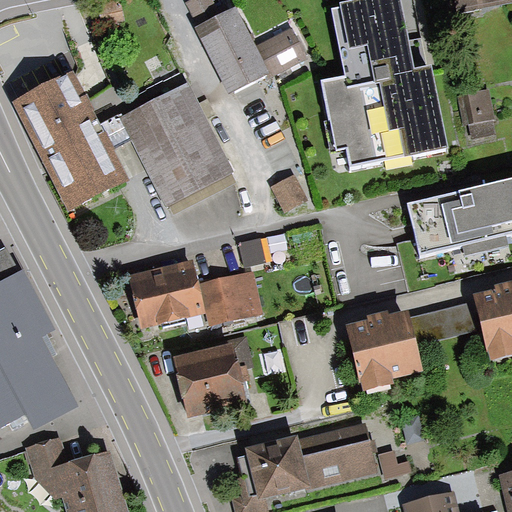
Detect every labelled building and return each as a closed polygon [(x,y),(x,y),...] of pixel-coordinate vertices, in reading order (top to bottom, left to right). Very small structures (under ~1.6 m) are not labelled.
[(192,0),(186,3),(198,25),(220,14),(212,0),(192,0)] [(397,0),(377,0),(332,9),(345,77),(318,82),(332,153),(346,150),(350,171),(447,152),(431,68),(412,72),(397,0)] [(511,0),(457,0),(460,11),(511,1),(511,0)] [(121,1),(99,5),(103,25),(125,21),(121,1)] [(198,25),(194,28),(229,95),(267,76),(271,74),(257,47),(236,6),(220,14),(198,25)] [(291,29),(257,47),(271,74),(267,76),(269,80),(308,60),(291,29)] [(73,70),(13,100),(69,211),(129,180),(73,70)] [(187,83),(123,118),(168,204),(233,170),(187,83)] [(494,118),(489,91),(459,97),(465,125),(471,124),(473,138),(494,133),(491,119),(494,118)] [(295,175),(272,187),(284,212),(308,200),(295,175)] [(511,182),(410,207),(422,258),(511,236),(511,182)] [(261,239),(239,244),(244,267),(267,262),(261,239)] [(0,251),(0,282),(18,273),(5,249),(0,251)] [(193,258),(128,275),(141,329),(207,313),(200,283),(193,258)] [(0,282),(0,431),(27,417),(35,431),(79,407),(42,337),(56,330),(24,270),(18,273),(0,282)] [(252,270),(200,283),(207,313),(211,327),(263,315),(252,270)] [(497,289),(473,295),(476,301),(482,329),(490,361),(511,355),(511,280),(496,285),(497,289)] [(476,301),(410,318),(417,345),(482,329),(476,301)] [(368,321),(349,325),(364,389),(393,382),(392,378),(422,371),(417,345),(410,318),(409,311),(389,316),(388,310),(367,315),(368,321)] [(230,346),(175,358),(188,416),(248,404),(243,382),(251,380),(249,371),(255,370),(248,336),(229,340),(230,346)] [(420,416),(402,420),(408,444),(426,440),(420,416)] [(365,425),(300,441),(311,487),(377,471),(365,425)] [(298,434),(244,447),(246,456),(237,458),(243,479),(230,481),(237,511),(266,511),(269,511),(266,498),(311,487),(300,441),(298,434)] [(61,438),(26,448),(35,477),(56,500),(63,498),(66,511),(129,511),(110,450),(69,462),(61,438)] [(396,451),(378,455),(384,480),(412,473),(410,462),(400,464),(396,451)] [(511,511),(511,472),(500,475),(509,511),(511,511)] [(458,511),(454,492),(403,504),(404,511),(458,511)]
